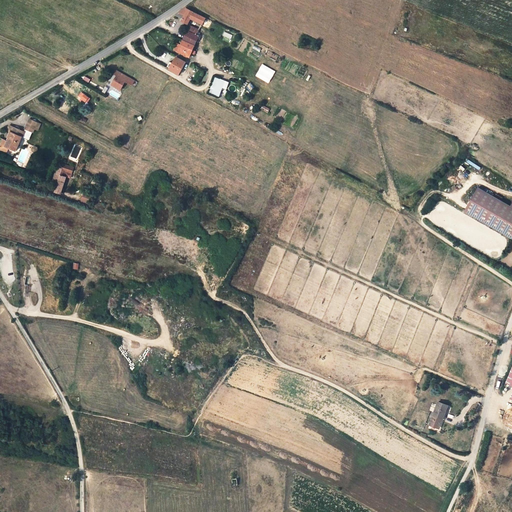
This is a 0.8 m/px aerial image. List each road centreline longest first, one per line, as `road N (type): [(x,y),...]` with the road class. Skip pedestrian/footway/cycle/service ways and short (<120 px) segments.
road 1 (track): [(472,459),(275,359),(246,313),(211,296),(200,271)]
road 2 (track): [(273,240),(504,344)]
road 3 (unclassified): [(83,511),(77,434),(0,286)]
road 4 (unclassified): [(188,0),(0,115)]
road 5 (unclassified): [(511,321),(475,452),(448,511)]
road 6 (track): [(10,307),(152,343),(164,340),(166,329),(155,307)]
